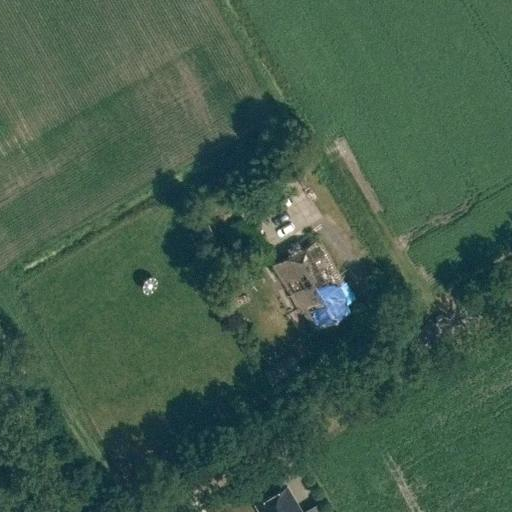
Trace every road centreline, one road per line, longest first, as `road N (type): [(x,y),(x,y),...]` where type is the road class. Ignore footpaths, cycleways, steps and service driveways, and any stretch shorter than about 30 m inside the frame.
road 1 (tertiary): [(133,511),(511,289)]
road 2 (track): [(90,511),(0,351)]
